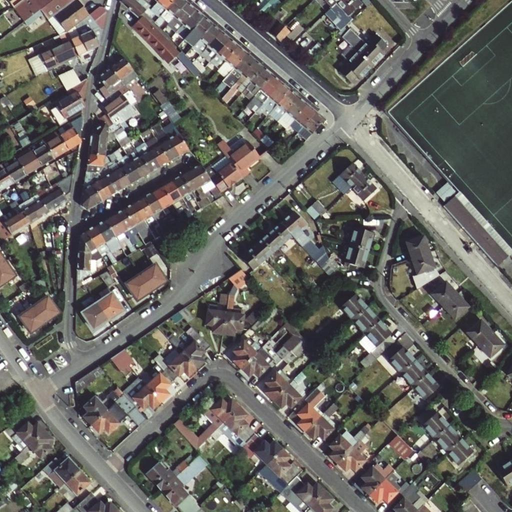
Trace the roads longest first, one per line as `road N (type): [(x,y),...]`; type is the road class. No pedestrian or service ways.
road 1 (residential): [(348,121),(221,234),(185,293),(82,364)]
road 2 (residential): [(367,511),(222,376),(203,382),(106,472)]
road 3 (residential): [(511,422),(483,411),(384,300),(381,277),(405,185)]
road 4 (residential): [(114,0),(90,96),(73,228)]
road 5 (residential): [(206,0),(348,121)]
road 6 (residential): [(405,185),(511,305)]
road 7 (residential): [(73,228),(67,335),(82,364)]
road 8 (residential): [(73,228),(193,159)]
